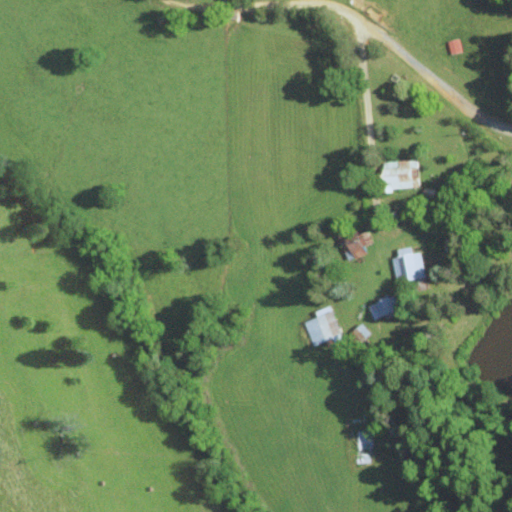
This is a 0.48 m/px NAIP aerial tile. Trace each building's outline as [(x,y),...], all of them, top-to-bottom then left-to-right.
[(415,159),(379,161),(380,189),(417,188),(415,159)] [(362,245),(370,242),(365,229),(346,235),(348,241),(340,244),(346,260),(365,253),(362,245)] [(418,251),(409,253),(408,245),(395,248),(396,255),(389,257),(394,281),(423,275),(418,251)] [(366,302),(370,317),(394,311),(390,296),(366,302)] [(317,316),(304,320),(311,345),(341,336),(331,304),(315,309),(317,316)] [(350,330),(360,341),(369,333),(360,322),(350,330)]
